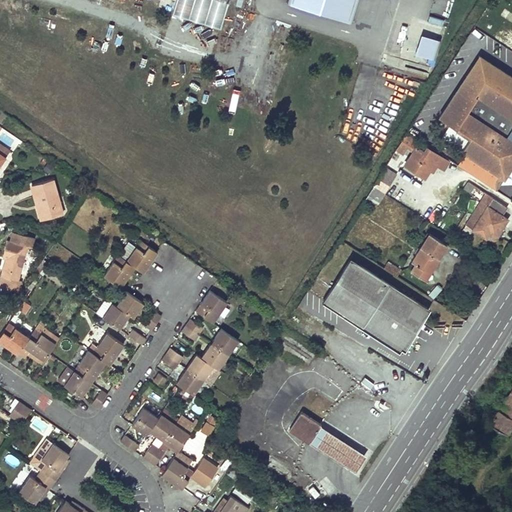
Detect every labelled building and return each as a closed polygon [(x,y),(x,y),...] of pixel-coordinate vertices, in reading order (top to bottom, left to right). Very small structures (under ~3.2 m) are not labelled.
[(177,0),(173,14),(221,28),(229,1),(225,0),(177,0)] [(348,0),(299,0),(344,14),(348,0)] [(418,34),(413,53),(433,58),(438,38),(418,34)] [(511,78),(478,56),(438,117),(450,125),(469,137),(461,150),(466,153),(461,160),(499,184),(511,185),(511,183),(511,167),(511,165),(511,163),(511,78)] [(450,125),(442,137),(461,150),(469,137),(450,125)] [(413,151),(416,147),(423,151),(425,147),(412,139),(407,147),(413,151)] [(0,142),(0,152),(6,156),(10,150),(0,142)] [(398,147),(393,155),(400,159),(405,151),(398,147)] [(426,147),(425,147),(423,151),(416,147),(413,151),(404,165),(424,178),(429,170),(432,172),(436,165),(444,170),(449,162),(426,147)] [(499,184),(461,160),(458,166),(495,190),(499,184)] [(386,167),(373,186),(385,193),(397,174),(386,167)] [(53,179),(32,185),(42,219),(63,213),(53,179)] [(468,181),(464,188),(469,192),(474,185),(468,181)] [(373,186),(366,197),(377,204),(385,193),(373,186)] [(465,224),(472,229),(493,198),(485,193),(465,224)] [(493,198),(472,229),(486,238),(489,234),(492,236),(493,236),(494,236),(496,236),(497,235),(507,218),(502,215),(507,207),(493,198)] [(6,257),(0,277),(0,285),(19,290),(22,279),(18,278),(27,246),(31,246),(33,237),(13,231),(10,240),(7,239),(2,256),(6,257)] [(345,231),(339,239),(348,245),(353,236),(345,231)] [(429,233),(408,266),(411,268),(410,270),(425,278),(446,244),(429,233)] [(135,247),(126,260),(135,266),(142,272),(157,251),(140,239),(135,247)] [(127,241),(118,254),(126,260),(135,247),(127,241)] [(118,254),(103,275),(120,287),(135,266),(126,260),(118,254)] [(350,258),(323,301),(401,351),(428,309),(350,258)] [(386,262),(383,267),(397,276),(400,271),(386,262)] [(437,284),(429,293),(433,297),(441,288),(437,284)] [(209,289),(195,310),(213,321),(227,301),(209,289)] [(125,290),(116,304),(129,313),(133,316),(143,302),(125,290)] [(310,304),(301,298),(295,309),(303,315),(310,304)] [(23,301),(17,309),(24,313),(29,305),(23,301)] [(112,301),(102,316),(119,328),(129,313),(116,304),(112,301)] [(155,311),(145,325),(151,329),(161,315),(155,311)] [(190,317),(181,330),(195,339),(203,327),(190,317)] [(40,320),(34,328),(55,342),(58,337),(44,327),(46,324),(40,320)] [(8,322),(0,333),(0,341),(17,353),(22,345),(28,336),(8,322)] [(221,327),(211,342),(228,354),(238,339),(221,327)] [(28,336),(22,345),(43,359),(55,342),(34,328),(28,336)] [(132,329),(128,335),(141,344),(145,337),(132,329)] [(106,332),(92,352),(105,361),(109,364),(123,343),(106,332)] [(211,342),(201,356),(213,364),(218,368),(228,354),(211,342)] [(43,359),(22,345),(17,353),(24,358),(27,354),(40,363),(43,359)] [(170,346),(161,359),(175,368),(183,356),(170,346)] [(88,349),(74,370),(91,382),(105,361),(92,352),(88,349)] [(196,352),(186,367),(203,378),(213,364),(201,356),(196,352)] [(106,364),(102,376),(115,379),(118,367),(106,364)] [(66,365),(57,379),(81,396),(91,382),(74,370),(66,365)] [(186,367),(176,381),(193,393),(203,378),(186,367)] [(204,381),(210,384),(219,371),(213,367),(204,381)] [(158,372),(153,380),(161,386),(166,378),(158,372)] [(237,382),(233,388),(238,392),(242,386),(237,382)] [(396,389),(391,386),(388,391),(392,394),(396,389)] [(91,403),(97,407),(107,393),(101,389),(91,403)] [(511,390),(491,423),(506,434),(511,425),(511,390)] [(313,394),(289,431),(315,447),(316,446),(321,438),(327,429),(328,428),(319,422),(331,405),(313,394)] [(30,408),(18,400),(8,415),(20,423),(30,408)] [(143,406),(131,424),(146,434),(149,430),(158,417),(143,406)] [(158,417),(149,430),(163,440),(163,439),(175,422),(161,412),(158,417)] [(163,439),(178,449),(195,424),(181,414),(175,422),(163,439)] [(209,435),(219,419),(210,414),(200,430),(209,435)] [(29,425),(39,434),(47,424),(37,416),(29,425)] [(321,438),(316,446),(354,471),(365,454),(327,429),(321,438)] [(124,434),(120,440),(135,451),(139,444),(124,434)] [(47,437),(29,463),(39,470),(54,480),(65,464),(62,461),(69,452),(47,437)] [(147,450),(143,456),(155,464),(165,451),(152,442),(147,450)] [(147,450),(139,444),(135,451),(143,456),(147,450)] [(178,449),(161,474),(182,488),(193,471),(187,467),(192,459),(178,449)] [(8,452),(3,460),(15,468),(20,460),(8,452)] [(29,474),(18,491),(34,502),(39,495),(42,497),(54,480),(39,470),(34,477),(29,474)] [(221,499),(211,511),(245,511),(250,505),(231,493),(227,498),(225,502),(221,499)] [(64,499),(55,511),(89,511),(75,502),(73,505),(69,502),(64,499)]
